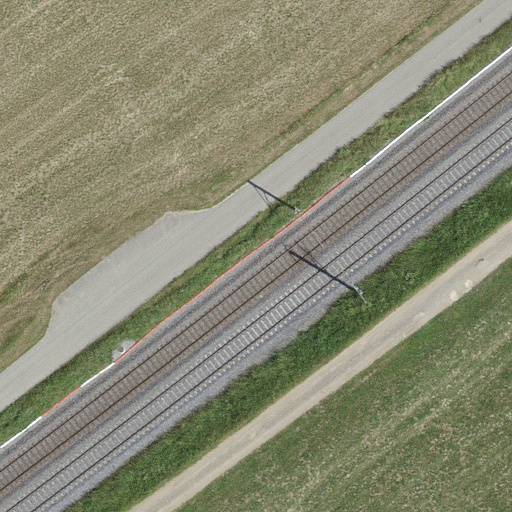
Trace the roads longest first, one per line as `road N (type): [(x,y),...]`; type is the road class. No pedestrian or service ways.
road 1 (residential): [(506,0),(0,396)]
road 2 (track): [(511,234),(147,511)]
